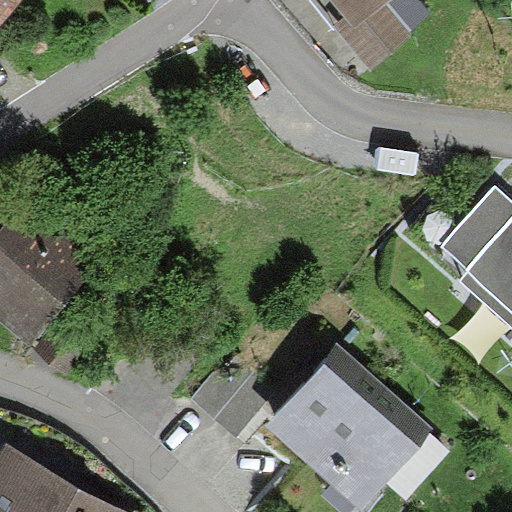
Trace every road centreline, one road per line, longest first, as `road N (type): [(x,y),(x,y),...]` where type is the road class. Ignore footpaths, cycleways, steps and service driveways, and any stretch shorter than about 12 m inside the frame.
road 1 (residential): [(231,0),(330,103),(389,123),(511,141)]
road 2 (residential): [(218,511),(104,409),(0,374)]
road 3 (residential): [(187,0),(0,124)]
